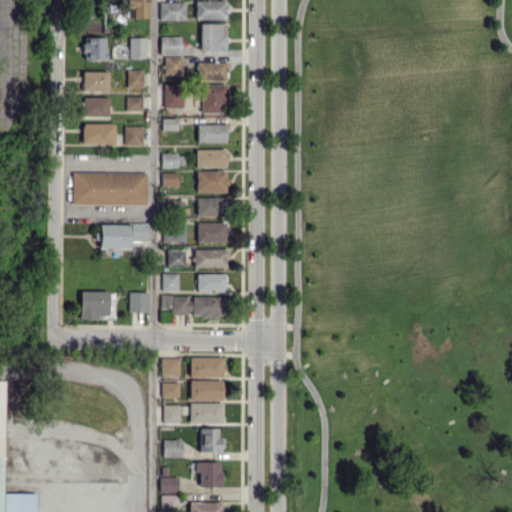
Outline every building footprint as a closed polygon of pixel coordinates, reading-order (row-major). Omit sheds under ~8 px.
[(147,17),(147,0),(126,0),(126,7),(133,7),(132,17),(147,17)] [(224,0),(193,0),(194,19),(225,18),(224,0)] [(158,19),(184,19),(184,1),(158,2),(158,19)] [(223,23),(199,23),(199,50),(223,50),(223,23)] [(159,54),(180,54),(180,35),(159,36),(159,54)] [(105,37),(83,37),(82,57),(104,57),(105,37)] [(144,37),(128,37),(127,57),(143,57),(144,37)] [(181,75),(181,56),(163,56),(162,75),(181,75)] [(195,80),(226,79),(225,61),(195,62),(195,80)] [(141,69),(126,69),(125,86),(141,86),(141,69)] [(81,90),(106,90),(107,71),(81,70),(81,90)] [(199,111),(224,112),(225,84),(199,83),(199,111)] [(180,107),(180,84),(162,84),(162,106),(180,107)] [(81,116),(107,115),(106,96),(81,97),(81,116)] [(140,96),(124,96),(125,110),(141,110),(140,96)] [(175,117),(160,118),(160,129),(176,129),(175,117)] [(112,143),(113,123),(80,123),(80,143),(112,143)] [(225,142),(225,124),(195,123),(195,141),(225,142)] [(140,126),(122,126),(122,144),(140,144),(140,126)] [(193,167),(224,166),(224,148),(193,149),(193,167)] [(160,167),(176,167),(176,153),(160,152),(160,167)] [(194,191),(224,191),(224,171),(195,170),(194,191)] [(70,204),(144,205),(145,172),(70,171),(70,204)] [(176,172),(160,172),(160,186),(176,186),(176,172)] [(194,216),(222,217),(223,197),(195,197),(194,216)] [(179,199),(160,199),(161,213),(179,213),(179,199)] [(195,242),(225,241),(224,221),(194,222),(195,242)] [(129,241),(146,241),(146,223),(129,223),(129,241)] [(161,241),(184,241),(184,224),(161,223),(161,241)] [(128,224),(98,224),(97,249),(127,249),(128,224)] [(165,265),(183,265),(183,249),(165,248),(165,265)] [(192,267),(226,267),(226,248),(192,248),(192,267)] [(176,291),(176,273),(160,273),(160,290),(176,291)] [(223,274),(195,273),(195,291),(223,291),(223,274)] [(107,291),(78,290),(78,319),(107,319),(107,291)] [(146,292),(127,291),(127,311),(146,311),(146,292)] [(158,307),(169,307),(169,314),(187,314),(187,295),(159,295),(158,307)] [(190,317),(222,317),(222,296),(190,296),(190,317)] [(221,357),(187,356),(187,376),(221,377),(221,357)] [(159,374),(178,374),(178,357),(159,357),(159,374)] [(188,399),(221,399),(220,379),(187,380),(188,399)] [(160,397),(177,396),(177,382),(159,382),(160,397)] [(187,422),(221,423),(221,402),(187,402),(187,422)] [(177,405),(161,405),(161,423),(178,423),(177,405)] [(216,428),(198,428),(198,452),(222,451),(221,437),(216,437),(216,428)] [(161,456),(180,456),(180,439),(161,439),(161,456)] [(219,486),(218,461),(193,461),(193,471),(197,471),(198,487),(219,486)] [(176,476),(158,476),(158,491),(176,491),(176,476)] [(33,511),(34,492),(0,492),(0,511),(33,511)] [(159,510),(176,510),(176,494),(158,494),(159,510)] [(186,511),(219,511),(220,502),(187,501),(186,511)]
